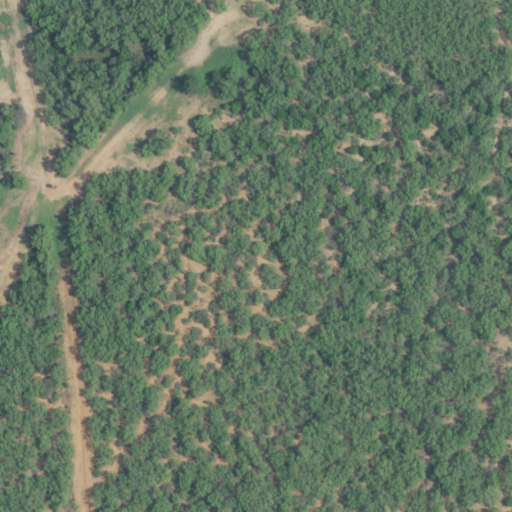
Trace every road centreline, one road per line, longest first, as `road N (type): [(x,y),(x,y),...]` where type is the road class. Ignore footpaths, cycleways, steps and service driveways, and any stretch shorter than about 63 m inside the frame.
road 1 (residential): [(69,195),(511,198)]
road 2 (residential): [(277,0),(69,195)]
road 3 (residential): [(69,195),(64,142),(49,127),(64,35),(59,0)]
